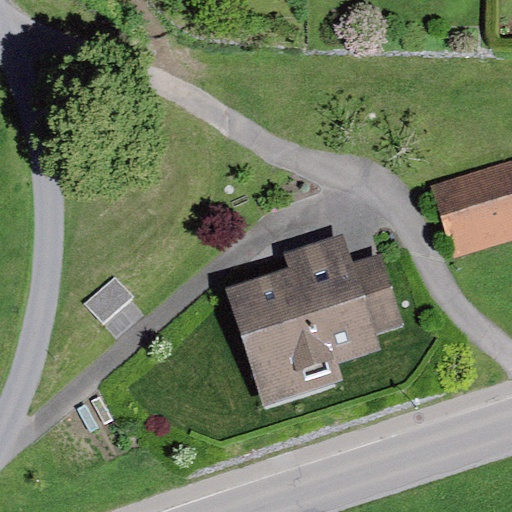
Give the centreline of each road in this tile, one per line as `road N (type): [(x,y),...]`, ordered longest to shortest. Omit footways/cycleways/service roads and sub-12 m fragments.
road 1 (track): [(0,7),(370,186),(405,216),(445,295),(511,358)]
road 2 (track): [(370,186),(289,218),(246,249),(0,453)]
road 3 (residential): [(0,441),(36,356),(54,211),(46,122),(0,18)]
road 4 (tertiary): [(269,511),(511,427)]
